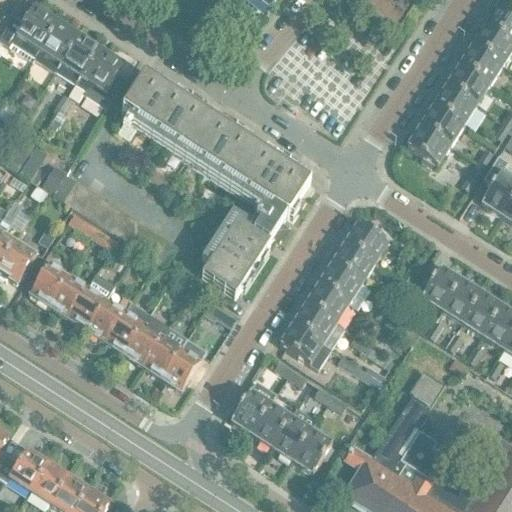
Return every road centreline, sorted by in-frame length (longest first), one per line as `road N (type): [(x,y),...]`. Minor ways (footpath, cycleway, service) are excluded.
road 1 (residential): [(188,442),(356,178)]
road 2 (secondary): [(203,491),(0,361)]
road 3 (residential): [(188,442),(155,434),(0,334)]
road 4 (residential): [(356,178),(468,0)]
road 5 (residential): [(241,101),(78,0)]
road 6 (residential): [(0,387),(159,490)]
road 7 (residential): [(511,277),(356,178)]
road 8 (residential): [(356,178),(241,101)]
road 9 (residential): [(317,0),(241,101)]
